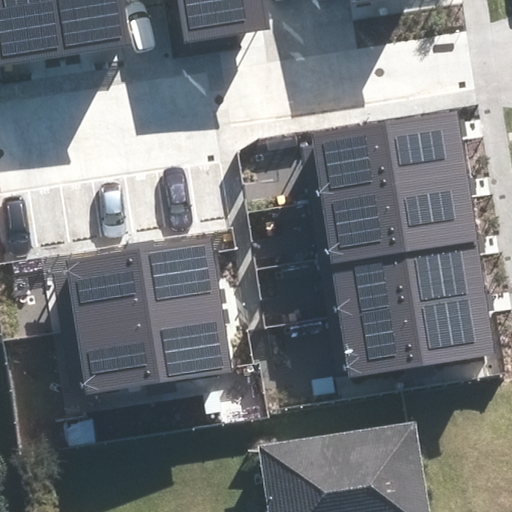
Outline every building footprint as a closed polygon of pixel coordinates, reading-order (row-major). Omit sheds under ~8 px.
[(63,49),(0,58),(0,140),(76,128),(63,49)] [(286,58),(106,84),(124,202),(303,176),(286,58)] [(194,355),(228,351),(233,391),(390,373),(374,241),(217,259),(222,300),(188,304),(194,355)] [(89,252),(5,264),(17,352),(101,340),(89,252)] [(421,511),(409,428),(251,451),(260,511),(421,511)]
